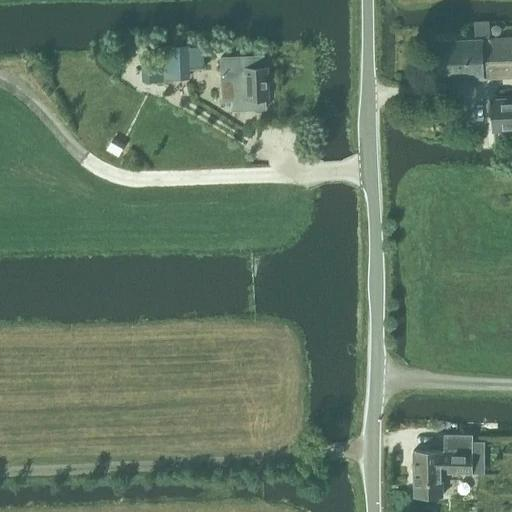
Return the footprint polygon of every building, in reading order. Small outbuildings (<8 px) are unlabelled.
[(511,37),(490,39),(489,22),(475,23),(475,39),(439,41),(441,81),(484,78),(511,76),(511,37)] [(163,45),(165,78),(190,77),(189,44),(163,45)] [(264,56),(221,57),(223,101),(233,101),(234,110),(266,109),(266,99),(269,98),(268,67),(264,67),(264,56)] [(511,98),(492,100),(494,131),(511,130),(511,98)] [(445,451),(414,451),(415,496),(443,496),(443,482),(443,472),(451,472),(453,472),(454,472),(473,472),(473,442),(473,437),(473,436),(473,434),(458,434),(453,434),(445,434),(445,435),(445,451)]
